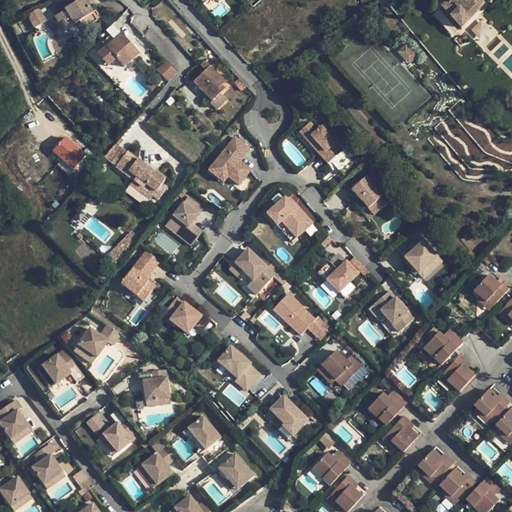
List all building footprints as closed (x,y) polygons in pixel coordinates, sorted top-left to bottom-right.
[(61,30),(67,40),(97,20),(84,0),(80,0),(55,17),(63,30),(61,30)] [(448,0),(441,8),(460,30),(478,11),(488,0),(448,0)] [(27,16),(34,29),(47,21),(39,8),(27,16)] [(139,54),(121,33),(113,40),(110,36),(102,43),(106,47),(98,54),(104,62),(112,54),(124,67),(139,54)] [(154,49),(144,38),(137,44),(148,55),(154,49)] [(408,64),(417,56),(406,44),(397,52),(408,64)] [(167,80),(177,72),(166,60),(157,69),(167,80)] [(205,71),(210,66),(205,61),(200,66),(205,71)] [(205,71),(193,82),(212,101),(210,103),(216,110),(226,100),(220,93),(217,91),(222,85),(225,82),(210,66),(205,71)] [(241,91),(246,87),(239,79),(234,83),(241,91)] [(217,91),(220,93),(225,88),(222,85),(217,91)] [(192,115),(187,120),(198,132),(203,126),(192,115)] [(314,119),(299,132),(314,148),(321,142),(335,157),(342,150),(314,119)] [(235,138),(213,165),(227,176),(239,185),(250,172),(239,163),(249,149),(235,138)] [(83,156),(64,140),(52,153),(71,170),(83,156)] [(328,163),(335,157),(321,142),(314,148),(328,163)] [(106,160),(115,167),(127,152),(118,145),(106,160)] [(127,152),(115,167),(133,180),(153,195),(158,199),(167,187),(162,184),(166,179),(155,171),(153,173),(145,167),(146,166),(127,152)] [(227,176),(213,165),(208,171),(223,182),(227,176)] [(368,220),(388,203),(366,177),(351,190),(359,198),(353,203),(368,220)] [(149,201),(153,195),(133,180),(129,185),(149,201)] [(188,197),(165,226),(183,240),(187,234),(195,241),(202,232),(191,224),(203,209),(188,197)] [(288,202),(285,198),(267,214),(277,226),(282,222),(297,238),(312,224),(298,208),(295,210),(293,208),(288,202)] [(108,256),(115,263),(139,238),(132,232),(108,256)] [(187,234),(183,240),(191,246),(195,241),(187,234)] [(461,239),(471,251),(476,246),(466,234),(461,239)] [(418,238),(401,254),(405,258),(404,258),(419,274),(419,273),(423,277),(440,262),(436,258),(437,257),(423,242),(422,242),(418,238)] [(256,295),(275,275),(260,261),(248,250),(234,264),(243,272),(253,281),(247,287),(256,295)] [(159,262),(146,251),(121,284),(144,301),(155,286),(146,279),(159,262)] [(266,255),(260,261),(275,275),(280,270),(266,255)] [(355,256),(350,262),(360,272),(365,267),(355,256)] [(345,299),(364,279),(349,263),(340,272),(337,270),(329,261),(319,271),(330,282),(329,283),(345,299)] [(340,272),(349,263),(346,261),(337,270),(340,272)] [(103,281),(108,276),(101,269),(96,275),(103,281)] [(243,272),(238,278),(247,287),(253,281),(243,272)] [(496,282),(489,275),(474,291),(479,297),(486,303),(487,301),(493,307),(510,288),(504,283),(501,286),(496,282)] [(405,309),(389,291),(369,309),(393,338),(414,320),(405,309)] [(273,310),(301,336),(306,330),(315,320),(288,294),(273,310)] [(479,297),(477,300),(489,311),(493,307),(487,301),(486,303),(479,297)] [(201,317),(176,298),(162,316),(187,335),(201,317)] [(405,309),(414,320),(420,314),(411,304),(405,309)] [(509,314),(504,309),(499,313),(511,325),(511,323),(511,319),(508,315),(509,314)] [(315,320),(306,330),(319,342),(331,329),(318,317),(315,320)] [(120,334),(107,325),(100,336),(89,329),(78,346),(97,358),(108,342),(113,345),(120,334)] [(438,333),(424,349),(442,365),(463,343),(453,333),(449,338),(445,334),(443,337),(438,333)] [(92,365),(97,358),(78,346),(74,352),(92,365)] [(249,366),(251,364),(230,347),(217,362),(237,379),(239,377),(251,387),(261,375),(249,366)] [(77,383),(84,377),(64,350),(42,366),(55,385),(70,374),(77,383)] [(346,361),(336,351),(321,366),(335,380),(342,387),(357,372),(346,361)] [(363,366),(352,355),(346,361),(357,372),(363,366)] [(460,356),(443,374),(449,380),(447,381),(453,387),(459,393),(475,376),(467,369),(462,365),(466,362),(460,356)] [(52,388),(55,385),(42,366),(38,369),(52,388)] [(317,370),(331,384),(335,380),(321,366),(317,370)] [(165,370),(138,374),(139,382),(143,381),(146,402),(169,398),(165,370)] [(449,380),(443,374),(439,379),(451,390),(453,387),(447,381),(449,380)] [(251,387),(239,377),(237,379),(235,382),(247,392),(251,387)] [(489,390),(474,406),(479,411),(486,417),(488,416),(493,421),(510,403),(504,397),(500,401),(496,397),(489,390)] [(383,393),(368,410),(379,419),(386,426),(407,403),(397,394),(393,398),(389,395),(387,397),(383,393)] [(307,421),(283,397),(264,416),(280,432),(284,428),(292,436),(307,421)] [(169,398),(146,402),(146,407),(170,404),(169,398)] [(22,408),(16,400),(0,411),(0,425),(11,440),(29,427),(18,411),(22,408)] [(138,436),(117,410),(110,415),(117,424),(103,435),(117,453),(138,436)] [(379,419),(368,410),(364,413),(375,423),(379,419)] [(501,431),(508,437),(509,436),(511,438),(511,411),(510,410),(495,426),(501,431)] [(488,416),(486,417),(479,411),(477,414),(489,425),(493,421),(488,416)] [(96,415),(86,423),(96,435),(106,427),(96,415)] [(205,451),(221,438),(203,416),(187,429),(205,451)] [(404,416),(387,434),(392,440),(391,441),(397,448),(403,453),(418,437),(410,429),(406,426),(410,422),(404,416)] [(29,427),(11,440),(14,444),(32,431),(29,427)] [(280,432),(288,440),(292,436),(284,428),(280,432)] [(510,446),(511,443),(511,438),(509,436),(508,437),(501,431),(498,434),(510,446)] [(335,441),(327,434),(321,441),(328,448),(335,441)] [(392,440),(387,434),(382,439),(394,451),(397,448),(391,441),(392,440)] [(113,456),(117,453),(103,435),(99,438),(113,456)] [(148,445),(156,455),(166,467),(176,459),(159,436),(148,445)] [(55,453),(49,445),(34,455),(39,463),(32,468),(44,485),(62,472),(51,456),(55,453)] [(433,450),(417,466),(424,472),(430,478),(432,476),(438,481),(454,463),(448,457),(445,461),(440,457),(433,450)] [(237,490),(254,476),(235,454),(218,468),(237,490)] [(327,454),(312,470),(322,480),(330,487),(351,463),(341,454),(337,458),(333,455),(331,457),(327,454)] [(136,469),(152,489),(171,474),(166,467),(156,455),(136,469)] [(13,468),(16,473),(23,468),(19,463),(13,468)] [(322,480),(312,470),(308,474),(318,484),(322,480)] [(454,470),(439,486),(445,491),(451,498),(453,496),(459,501),(475,482),(469,477),(465,480),(462,477),(454,470)] [(62,472),(44,485),(47,489),(65,476),(62,472)] [(432,476),(430,478),(424,472),(421,475),(433,486),(438,481),(432,476)] [(0,480),(0,491),(11,507),(29,494),(17,478),(9,484),(4,477),(0,480)] [(347,477),(330,495),(336,501),(335,502),(341,508),(345,511),(348,511),(362,497),(354,490),(350,486),(354,482),(347,477)] [(487,477),(465,500),(473,506),(478,511),(487,511),(499,500),(494,496),(496,494),(493,491),(497,486),(487,477)] [(79,485),(85,494),(89,491),(94,487),(88,478),(79,485)] [(453,496),(451,498),(445,491),(442,494),(454,506),(459,501),(453,496)] [(274,498),(283,501),(285,492),(275,495),(274,498)] [(29,494),(11,507),(14,511),(32,499),(29,494)] [(336,501),(330,495),(326,499),(339,511),(341,508),(335,502),(336,501)] [(174,508),(170,511),(201,511),(197,506),(189,496),(174,508)] [(216,511),(206,499),(197,506),(201,511),(216,511)] [(80,511),(98,511),(92,503),(80,511)]
